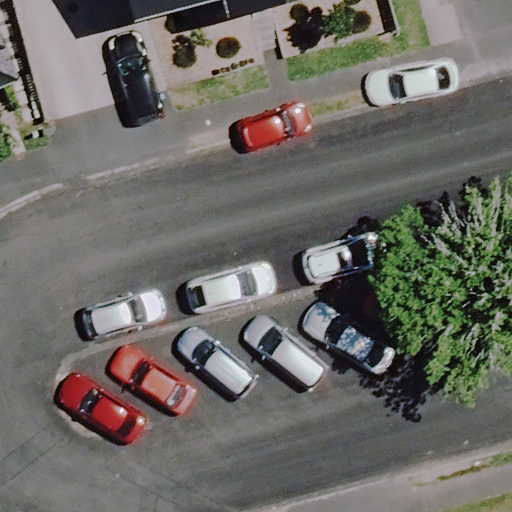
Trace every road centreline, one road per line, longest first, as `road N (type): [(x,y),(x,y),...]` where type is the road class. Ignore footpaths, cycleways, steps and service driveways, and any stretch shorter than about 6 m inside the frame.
road 1 (residential): [(511,388),(143,487),(43,483),(0,428)]
road 2 (residential): [(0,308),(29,270),(457,145)]
